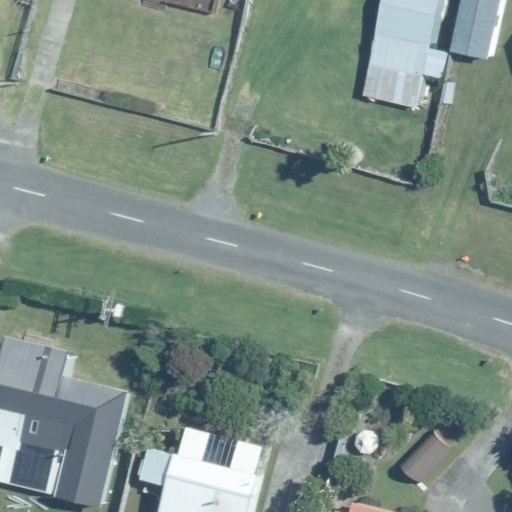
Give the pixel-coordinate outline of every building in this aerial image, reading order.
[(384,0),(365,90),(419,102),(426,69),(443,72),(449,46),(436,43),(445,0),(384,0)] [(462,0),(453,47),(494,55),(504,0),(462,0)] [(0,480),(71,492),(82,425),(93,427),(101,376),(84,374),(86,363),(0,349),(0,480)] [(162,511),(253,511),(270,438),(242,432),(236,460),(212,454),(218,427),(191,421),(185,448),(149,440),(141,476),(169,482),(162,511)] [(355,505),(342,502),(339,511),(442,511),(359,490),(355,505)]
